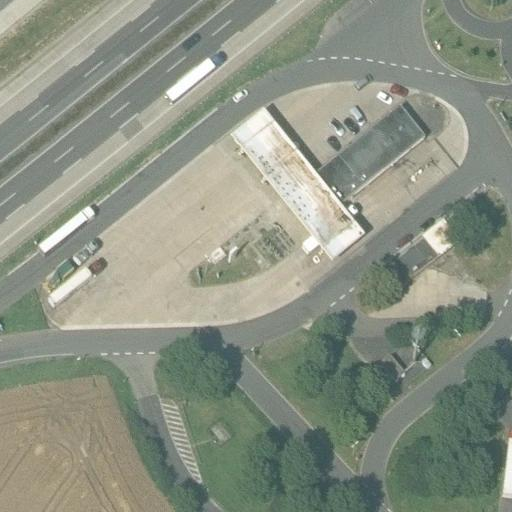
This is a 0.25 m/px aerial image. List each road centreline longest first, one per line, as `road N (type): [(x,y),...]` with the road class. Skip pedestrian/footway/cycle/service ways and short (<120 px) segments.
road 1 (motorway): [(0,224),(276,0)]
road 2 (motorway): [(151,0),(0,121)]
